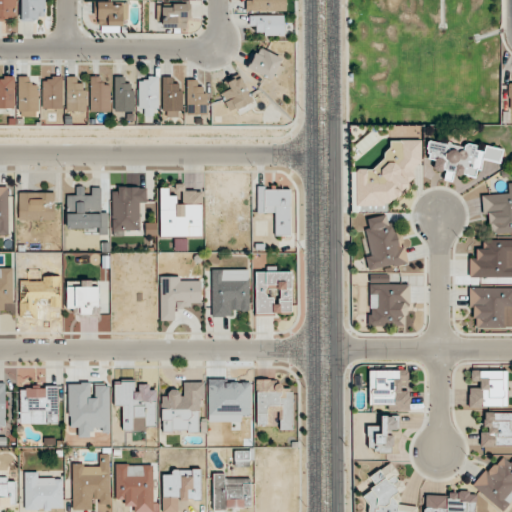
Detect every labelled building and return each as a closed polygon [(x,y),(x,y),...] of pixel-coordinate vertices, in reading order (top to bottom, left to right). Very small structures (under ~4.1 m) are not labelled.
[(0,0),(0,20),(16,20),(15,0),(0,0)] [(20,0),(21,20),(44,20),(44,0),(20,0)] [(285,0),(255,0),(246,0),(246,11),(285,11),(285,0)] [(127,2),(96,2),(96,25),(127,25),(127,2)] [(189,3),(161,3),(161,28),(189,28),(189,3)] [(249,25),(259,25),(259,36),(284,36),(284,15),(249,15),(249,25)] [(283,57),(257,46),(247,68),(273,80),(283,57)] [(0,107),(14,108),(14,76),(0,75),(0,107)] [(226,82),(229,90),(221,93),(230,116),(255,106),(243,75),(226,82)] [(18,116),(38,116),(38,86),(29,86),(29,76),(18,76),(18,116)] [(62,76),(42,76),(42,109),(62,109),(62,76)] [(66,111),(86,111),(86,85),(76,85),(76,76),(66,76),(66,111)] [(90,111),(109,111),(109,83),(101,83),(101,76),(90,76),(90,111)] [(158,76),(138,76),(138,115),(158,115),(158,76)] [(114,112),(134,112),(134,86),(124,86),(124,77),(114,77),(114,112)] [(162,111),(182,111),(182,86),(172,86),(172,77),(162,77),(162,111)] [(186,80),(186,115),(205,115),(205,88),(196,88),(196,80),(186,80)] [(421,140),(383,140),(383,169),(355,169),(354,210),(388,211),(388,199),(410,199),(410,167),(421,167),(421,140)] [(477,177),(480,161),(499,164),(502,149),(482,145),(481,148),(428,140),(425,158),(435,160),(433,170),(444,172),(443,180),(452,181),(454,173),(477,177)] [(9,187),(0,186),(0,235),(10,236),(9,187)] [(66,231),(107,231),(107,211),(99,211),(99,188),(87,188),(87,186),(76,186),(76,195),(66,195),(66,231)] [(112,231),(136,231),(136,208),(146,208),(146,186),(112,186),(112,231)] [(291,186),(257,186),(257,214),(274,214),(274,236),(291,236),(291,186)] [(159,237),(202,237),(202,191),(181,191),(181,197),(169,197),(169,188),(159,188),(159,237)] [(18,220),(54,220),(54,192),(18,192),(18,220)] [(368,269),(407,265),(402,223),(388,224),(387,215),(363,218),(368,269)] [(469,279),(511,278),(511,239),(480,240),(480,251),(469,251),(469,279)] [(0,307),(13,307),(13,268),(0,268),(0,307)] [(249,270),(211,270),(211,317),(232,317),(232,308),(249,308),(249,270)] [(368,326),(405,327),(405,318),(411,318),(411,284),(389,284),(389,274),(368,274),(368,326)] [(98,315),(98,281),(76,281),(76,288),(67,288),(67,311),(75,311),(75,315),(98,315)] [(469,329),(511,329),(511,288),(469,289),(469,329)] [(410,409),(410,390),(400,390),(400,380),(409,380),(409,370),(369,370),(369,409),(410,409)] [(507,370),(469,370),(469,380),(478,380),(478,387),(469,387),(469,407),(507,407),(507,370)] [(255,425),(266,425),(266,409),(281,409),(281,430),(292,430),(292,389),(281,389),(281,379),(256,379),(255,425)] [(161,391),(161,433),(203,432),(202,381),(182,382),(182,391),(161,391)] [(20,385),(20,424),(58,424),(58,385),(20,385)] [(511,447),(511,412),(480,412),(480,447),(511,447)] [(397,452),(397,415),(378,415),(378,425),(367,425),(367,452),(397,452)] [(234,467),(253,467),(253,449),(234,449),(234,467)] [(101,464),(71,464),(71,510),(92,510),(92,500),(109,500),(109,454),(101,454),(101,464)] [(501,511),(511,499),(511,460),(510,463),(501,455),(473,486),(501,511)] [(153,511),(153,463),(115,463),(115,504),(134,504),(133,511),(153,511)] [(415,511),(416,506),(392,503),(397,472),(372,468),(365,511),(415,511)] [(200,470),(161,470),(161,511),(181,511),(181,502),(200,502),(200,470)] [(63,509),(63,481),(43,481),(43,472),(24,472),(24,509),(63,509)] [(251,511),(251,475),(212,475),(212,511),(251,511)] [(16,480),(0,480),(0,509),(16,509),(16,480)] [(447,495),(425,495),(424,511),(474,511),(475,492),(447,491),(447,495)]
